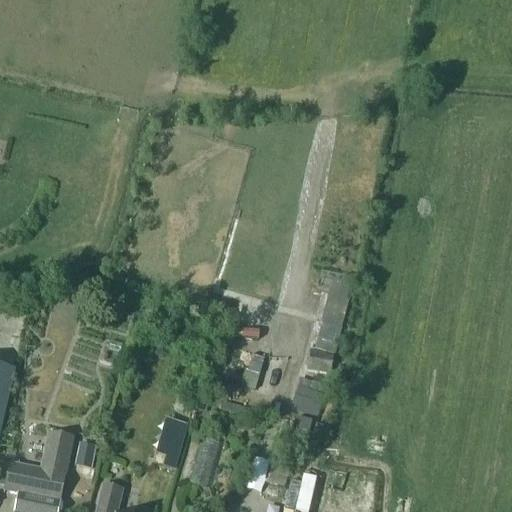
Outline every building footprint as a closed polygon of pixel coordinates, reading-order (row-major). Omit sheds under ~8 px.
[(330,292),(321,324),(314,351),(335,357),(342,330),(355,280),(342,277),(338,294),(330,292)] [(247,373),(258,376),(264,356),(253,353),(247,373)] [(0,434),(15,372),(0,368),(0,434)] [(324,396),(309,391),(312,382),(301,378),(291,412),(316,420),(324,396)] [(154,456),(163,457),(161,467),(179,470),(187,424),(161,419),(154,456)] [(3,493),(18,496),(14,511),(58,511),(73,439),(48,434),(40,471),(9,465),(3,493)] [(190,486),(207,491),(219,444),(202,440),(190,486)] [(74,467),(91,470),(96,448),(79,444),(74,467)] [(117,511),(122,492),(103,487),(96,511),(117,511)]
